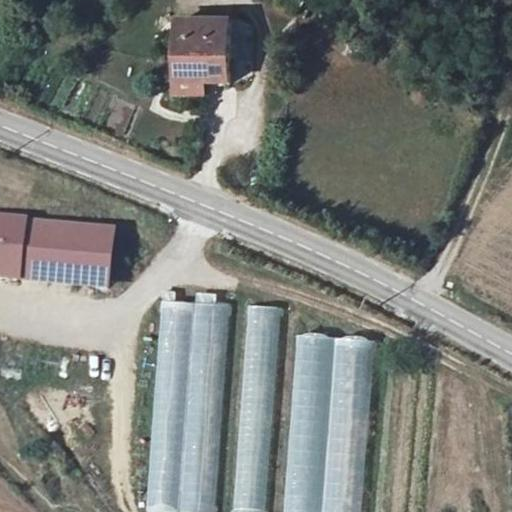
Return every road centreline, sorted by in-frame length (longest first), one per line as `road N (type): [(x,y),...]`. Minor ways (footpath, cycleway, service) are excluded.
road 1 (tertiary): [(0,136),(511,355)]
road 2 (unknown): [(194,219),(118,305),(90,322),(0,317)]
